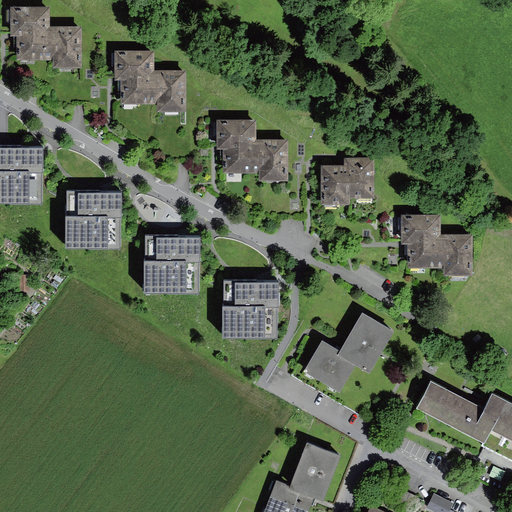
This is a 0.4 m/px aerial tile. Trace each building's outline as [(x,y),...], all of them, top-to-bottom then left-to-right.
[(48,7),(8,6),(8,35),(15,35),(15,36),(14,61),(50,62),(50,67),(80,68),(80,27),(47,27),(48,7)] [(184,110),(184,71),(152,71),(152,50),(112,50),(112,79),(120,79),(120,104),(154,104),(154,110),(184,110)] [(286,180),(285,138),(254,139),(254,118),(214,119),(214,148),(221,148),(221,173),(256,172),(256,180),(286,180)] [(29,143),(0,142),(0,200),(43,201),(44,143),(39,143),(29,143)] [(373,198),(374,157),(343,157),(343,164),(320,164),(320,203),(350,204),(350,197),(373,198)] [(111,188),(66,187),(66,245),(122,246),(123,188),(111,188)] [(471,274),(471,234),(439,234),(439,215),(400,215),(400,243),(406,243),(406,245),(406,269),(441,269),(441,274),(471,274)] [(185,233),(145,232),(144,291),(202,292),(202,233),(200,233),(185,233)] [(30,274),(19,274),(19,291),(30,290),(30,274)] [(267,277),(223,277),(223,335),(280,335),(281,277),(279,277),(267,277)] [(395,327),(362,308),(341,344),(340,345),(338,349),(357,359),(371,368),(395,327)] [(338,349),(340,345),(322,335),(304,368),(341,389),(357,359),(338,349)] [(511,403),(491,392),(483,408),(430,379),(415,407),(482,443),(481,446),(511,462),(511,403)] [(307,437),(289,482),(315,492),(324,494),(342,450),(307,437)] [(307,511),(315,492),(289,482),(276,476),(261,511),(307,511)] [(403,488),(395,505),(408,511),(410,511),(418,496),(403,488)] [(434,491),(425,506),(436,511),(448,511),(454,502),(434,491)] [(389,511),(369,502),(364,511),(389,511)]
